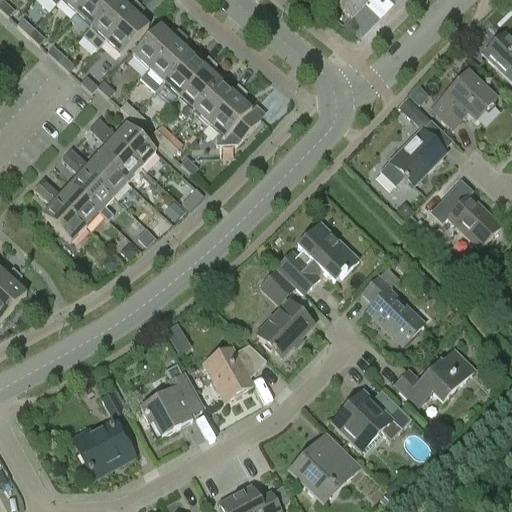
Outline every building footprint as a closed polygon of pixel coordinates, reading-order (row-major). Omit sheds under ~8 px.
[(42,0),(55,11),(62,3),(61,2),(63,0),(42,0)] [(63,0),(61,2),(62,3),(76,16),(91,0),(63,0)] [(91,0),(76,16),(91,30),(118,0),(91,0)] [(118,0),(91,30),(92,30),(81,41),(96,55),(106,44),(107,44),(141,7),(136,2),(129,10),(118,0)] [(366,5),(360,0),(330,0),(352,20),(366,5)] [(3,5),(0,7),(0,13),(8,21),(14,15),(3,5)] [(141,7),(107,44),(122,58),(149,28),(138,19),(145,11),(141,7)] [(27,39),(33,32),(23,23),(17,29),(27,39)] [(149,72),(184,35),(179,31),(171,38),(160,27),(133,58),(149,72)] [(33,32),(27,39),(39,50),(45,43),(33,32)] [(188,39),(184,35),(149,72),(164,86),(191,56),(181,47),(188,39)] [(511,46),(507,41),(486,63),(511,88),(511,46)] [(57,67),(63,60),(53,51),(47,57),(57,67)] [(202,65),(191,56),(164,86),(179,100),(213,62),(209,58),(202,65)] [(63,60),(57,67),(69,77),(75,71),(63,60)] [(213,62),(179,100),(194,114),(222,84),(211,74),(218,67),(213,62)] [(468,77),(433,112),(453,132),(466,118),(475,126),(496,105),(468,77)] [(97,92),(97,91),(86,81),(80,88),(91,98),(97,92)] [(222,84),(194,114),(209,128),(243,90),(238,86),(232,93),(222,84)] [(97,92),(108,102),(114,96),(103,86),(97,91),(97,92)] [(247,94),(243,90),(209,128),(219,137),(215,141),(216,151),(237,150),(260,124),(250,115),(252,113),(241,101),(247,94)] [(418,91),(408,101),(418,111),(428,101),(418,91)] [(407,103),(398,111),(409,122),(410,122),(418,114),(407,103)] [(130,123),(137,116),(125,106),(119,113),(130,123)] [(148,126),(137,116),(130,123),(141,134),(148,126)] [(101,121),(95,127),(142,170),(156,155),(127,127),(118,137),(101,121)] [(389,167),(380,177),(395,193),(405,182),(414,190),(446,157),(444,155),(452,146),(430,124),(389,167)] [(142,170),(95,127),(90,133),(107,148),(99,158),(128,185),(142,170)] [(160,151),(172,139),(160,128),(149,141),(160,151)] [(182,149),(172,139),(160,151),(171,161),(182,149)] [(128,185),(99,158),(90,168),(72,151),(67,157),(115,201),(128,185)] [(115,201),(67,157),(63,163),(80,178),(71,189),(109,224),(113,220),(104,212),(115,201)] [(186,162),(179,169),(191,179),(197,172),(186,162)] [(109,224),(71,189),(63,198),(45,182),(40,187),(88,230),(99,218),(108,226),(109,224)] [(460,185),(429,216),(442,229),(448,222),(479,253),(501,231),(469,200),(473,197),(460,185)] [(88,230),(40,187),(35,192),(53,209),(43,220),(73,247),(88,230)] [(189,199),(181,208),(189,216),(198,207),(189,199)] [(174,206),(164,217),(174,226),(184,215),(174,206)] [(404,207),(396,215),(405,223),(413,215),(404,207)] [(162,219),(148,234),(158,243),(161,240),(173,229),(162,219)] [(475,256),(478,254),(449,224),(446,227),(475,256)] [(286,263),(277,272),(305,299),(325,278),(334,286),(341,279),(342,281),(359,264),(321,227),(298,250),(303,256),(291,268),(286,263)] [(146,234),(137,243),(146,252),(154,243),(146,234)] [(130,247),(121,256),(129,264),(138,256),(130,247)] [(110,260),(107,264),(107,272),(111,275),(119,267),(110,260)] [(7,278),(0,271),(0,294),(18,275),(14,270),(7,278)] [(282,312),(257,338),(282,362),(314,329),(286,301),(296,291),(279,274),(262,291),(282,312)] [(23,279),(18,275),(0,294),(0,326),(28,296),(16,286),(23,279)] [(379,280),(362,296),(373,307),(367,314),(403,350),(424,329),(389,294),(391,291),(379,280)] [(175,330),(164,337),(167,342),(179,335),(175,330)] [(232,352),(205,367),(227,405),(253,390),(246,377),(253,373),(255,376),(266,364),(250,348),(235,357),(232,352)] [(409,374),(394,389),(418,413),(432,399),(442,408),(475,374),(455,354),(443,366),(441,365),(436,360),(416,380),(409,374)] [(175,392),(141,411),(151,429),(155,427),(162,441),(194,423),(193,421),(204,415),(184,378),(171,385),(175,392)] [(363,395),(331,427),(360,455),(380,435),(390,445),(411,423),(385,398),(375,408),(363,395)] [(112,396),(100,403),(112,425),(124,417),(112,396)] [(117,425),(75,448),(95,483),(137,460),(117,425)] [(316,448),(289,475),(312,498),(325,485),(331,492),(344,479),(348,482),(358,471),(336,450),(327,459),(316,448)] [(251,490),(223,505),(226,511),(280,511),(271,496),(259,503),(251,490)] [(390,491),(386,495),(390,499),(396,505),(404,497),(398,491),(397,491),(390,491)]
